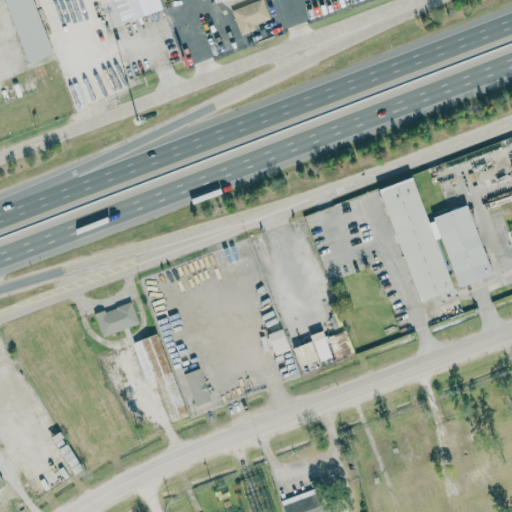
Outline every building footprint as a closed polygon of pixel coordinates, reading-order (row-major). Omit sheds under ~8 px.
[(55,54),(35,0),(6,0),(30,63),(55,54)] [(147,15),(141,0),(101,0),(112,28),(147,15)] [(271,19),(264,0),(259,0),(233,10),(242,35),(256,30),(255,25),(271,19)] [(493,276),(471,206),(428,219),(415,178),(382,188),(418,302),(454,291),(438,240),(444,238),(459,287),(493,276)] [(140,324),(132,302),(95,315),(103,337),(140,324)] [(290,350),(284,329),(268,334),(275,355),(290,350)] [(294,348),(301,368),(333,357),(324,331),(311,336),(313,342),(294,348)] [(337,360),(355,353),(346,331),(329,337),(337,360)] [(133,342),(146,383),(156,380),(167,417),(180,413),(179,409),(182,408),(160,334),(133,342)] [(185,374),(194,407),(211,402),(201,369),(185,374)] [(282,498),(285,511),(321,511),(316,489),(282,498)]
